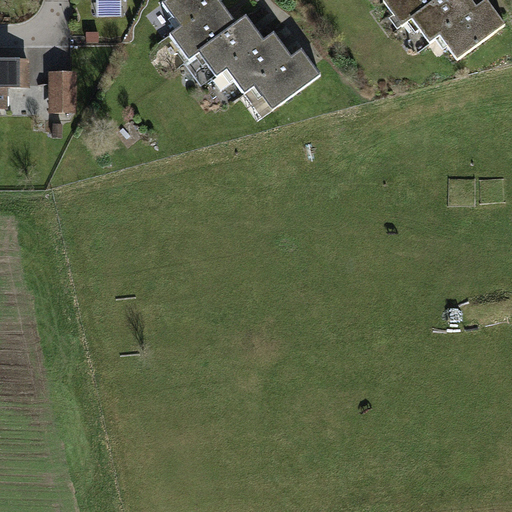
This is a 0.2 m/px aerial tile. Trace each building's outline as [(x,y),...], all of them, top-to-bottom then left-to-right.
[(178,16),(185,26),(219,1),(220,0),(168,0),(162,4),(174,19),(178,16)] [(406,24),(417,17),(438,0),(386,0),(384,2),(395,18),(399,15),(406,24)] [(430,44),(443,33),(477,8),(470,0),(438,0),(417,17),(423,25),(419,29),(430,44)] [(193,57),(203,50),(237,25),(219,1),(185,26),(171,36),(182,51),(186,48),(193,57)] [(487,1),(477,8),(443,33),(450,42),(446,46),(457,61),(506,25),(487,1)] [(206,62),(217,77),(264,42),(247,18),(237,25),(203,50),(210,59),(206,62)] [(245,94),(259,84),(292,59),(274,35),(264,42),(217,77),(213,80),(221,91),(234,81),(245,94)] [(302,52),(292,59),(259,84),(266,93),(261,96),(272,111),(320,76),(302,52)] [(17,63),(0,62),(0,107),(5,107),(4,86),(28,86),(28,64),(17,64),(17,63)] [(73,76),(53,76),(53,111),(73,111),(73,76)]
